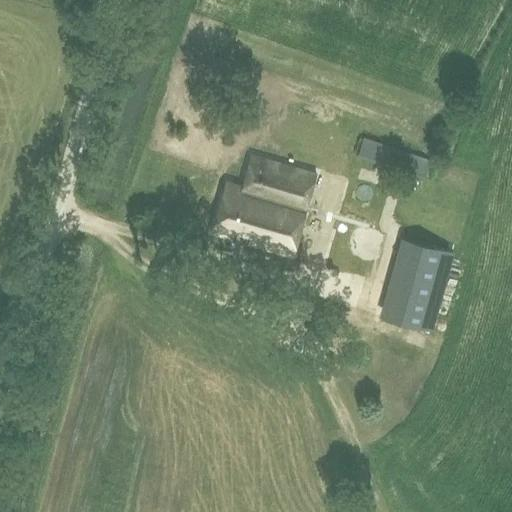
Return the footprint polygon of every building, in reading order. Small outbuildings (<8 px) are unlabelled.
[(356,156),(424,179),(430,160),(363,137),(356,156)] [(210,231),(292,255),(316,173),(251,154),(242,185),(226,180),(210,231)] [(355,267),(369,221),(334,211),(320,257),(355,267)] [(425,321),(440,241),(396,232),(380,313),(425,321)] [(330,268),(326,289),(350,294),(355,273),(330,268)]
